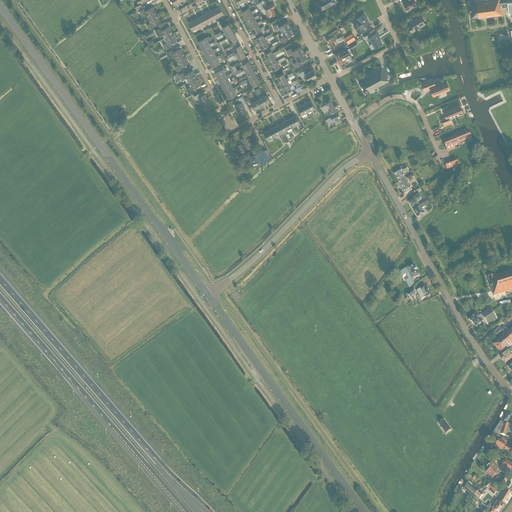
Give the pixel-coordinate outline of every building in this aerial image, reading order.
[(137,0),(138,1),(134,3),(135,6),(132,8),(134,12),(137,10),(136,8),(141,5),(140,3),(145,0),(137,0)] [(317,2),(321,9),(335,2),(333,0),(320,0),(321,0),(317,2)] [(416,5),(416,6),(413,0),(407,0),(406,0),(403,2),(402,2),(407,12),(406,9),(410,7),(410,8),(416,5)] [(469,0),(468,0),(471,18),(478,17),(478,19),(503,15),(502,6),(507,6),(508,13),(511,12),(511,0),(501,2),(500,0),(469,0)] [(274,7),(274,6),(275,5),(274,3),(272,3),(272,2),(265,7),(262,1),(256,4),(259,10),(264,8),(268,16),(271,15),(272,15),(276,13),(273,7),(274,7)] [(223,14),(219,6),(213,10),(217,17),(223,14)] [(146,14),(148,18),(156,14),(153,7),(145,11),(144,8),(139,11),(142,16),(146,14)] [(249,7),(241,11),(244,17),(252,13),(252,14),(256,12),(255,10),(251,12),(249,7)] [(211,21),(217,17),(213,10),(207,13),(211,21)] [(205,24),(211,21),(207,13),(201,16),(205,24)] [(254,17),(252,14),(252,13),(244,17),(247,22),(254,18),(255,19),(259,17),(258,15),(254,17)] [(160,21),(156,14),(148,18),(151,22),(147,25),(149,29),(154,27),(153,24),(160,21)] [(363,14),(357,18),(359,22),(353,25),(358,33),(366,29),(364,26),(369,23),(363,14)] [(415,30),(415,29),(424,24),(420,15),(416,17),(416,18),(410,21),(412,25),(408,27),(411,33),(415,30)] [(199,27),(205,24),(201,16),(194,20),(199,27)] [(257,23),(255,19),(254,18),(247,22),(250,28),(257,24),(258,25),(262,23),(261,21),(257,23)] [(192,31),(199,27),(194,20),(188,23),(192,31)] [(275,30),(279,27),(282,32),(290,27),(287,21),(280,25),(279,23),(273,26),(275,30)] [(228,24),(222,27),(225,32),(231,29),(228,24)] [(264,26),(260,28),(258,25),(257,24),(250,28),(253,33),(260,30),(261,30),(265,28),(264,26)] [(162,33),(164,38),(172,33),(169,27),(162,30),(160,28),(155,31),(158,35),(162,33)] [(286,37),(293,33),(290,27),(282,32),(284,36),(280,39),(282,43),(288,39),(286,37)] [(231,29),(225,32),(227,38),(234,34),(231,29)] [(326,39),(328,43),(337,38),(335,35),(339,33),(337,29),(331,32),(333,35),(326,39)] [(169,44),(176,40),(172,33),(164,38),(161,40),(163,44),(165,49),(170,47),(169,44)] [(266,36),(264,37),(262,34),(256,38),(259,43),(265,40),(265,39),(267,38),(268,39),(273,36),(272,33),(266,36)] [(344,38),(348,44),(355,39),(352,33),(344,38)] [(368,38),(375,48),(382,43),(375,33),(372,35),(370,33),(365,36),(367,39),(368,38)] [(219,42),(220,44),(221,44),(226,41),(229,40),(230,43),(237,40),(234,34),(227,38),(225,39),(219,42)] [(198,42),(202,48),(209,44),(207,40),(210,38),(209,36),(198,42)] [(341,36),(337,38),(328,43),(330,47),(337,44),(336,41),(338,40),(339,41),(342,39),(341,36)] [(262,49),(268,46),(265,40),(259,43),(262,49)] [(414,40),(409,43),(413,50),(418,48),(414,40)] [(351,49),(358,45),(356,41),(349,45),(351,49)] [(202,48),(205,54),(213,50),(210,46),(213,44),(212,42),(209,44),(202,48)] [(233,48),(236,54),(243,50),(240,45),(233,48)] [(288,55),(292,52),(295,57),(304,52),(301,46),(293,50),(292,47),(286,51),(288,55)] [(174,55),(176,60),(184,55),(181,49),(173,53),(172,50),(167,53),(170,57),(174,55)] [(217,51),(216,49),(213,50),(205,54),(208,61),(216,57),(214,52),(217,51)] [(275,52),(272,53),(271,50),(264,54),(267,59),(281,51),(280,49),(275,52)] [(335,55),(337,60),(349,53),(347,49),(342,52),(335,55)] [(245,55),(243,50),(236,54),(239,59),(245,55)] [(270,64),(277,61),(275,58),(277,56),(277,57),(283,54),(281,51),(267,59),(270,64)] [(300,62),(307,58),(304,52),(295,57),(297,61),(293,64),(295,67),(301,64),(300,62)] [(346,60),(351,57),(349,53),(337,60),(339,64),(346,60)] [(181,66),(188,62),(184,55),(176,60),(179,64),(174,66),(177,71),(182,69),(181,66)] [(219,55),(216,57),(208,61),(212,67),(219,63),(217,59),(220,57),(219,55)] [(248,61),(242,64),(243,67),(237,71),(235,72),(237,74),(251,66),(248,61)] [(273,70),(279,66),(277,61),(270,64),(273,70)] [(238,76),(243,73),(246,72),(247,75),(254,71),(251,66),(237,74),(238,76)] [(226,67),(215,73),(218,79),(226,75),(224,71),(227,69),(226,67)] [(358,80),(365,94),(388,81),(386,78),(387,77),(381,67),(358,80)] [(307,77),(308,80),(313,78),(314,78),(315,77),(315,76),(316,76),(313,69),(306,73),(305,70),(300,73),(303,79),(307,77)] [(181,80),(185,77),(188,82),(196,78),(192,71),(185,75),(184,72),(179,75),(181,80)] [(249,78),(250,80),(257,77),(254,71),(247,75),(249,78)] [(292,72),(287,75),(288,77),(286,78),(279,82),(282,87),(289,84),(287,81),(295,77),(292,72)] [(277,77),(279,82),(286,78),(283,73),(277,77)] [(230,76),(229,74),(226,75),(218,79),(222,86),(229,82),(227,77),(230,76)] [(253,85),(260,82),(257,77),(250,80),(253,85)] [(199,85),(200,84),(196,78),(188,82),(190,86),(186,88),(189,93),(194,91),(192,88),(195,87),(199,87),(199,85)] [(285,93),(292,89),(290,86),(295,83),(296,86),(299,85),(298,82),(297,79),(291,82),(289,84),(282,87),(285,93)] [(232,80),(229,82),(222,86),(225,92),(233,88),(230,84),(234,82),(232,80)] [(434,81),(422,86),(424,90),(430,88),(433,95),(449,89),(446,82),(436,86),(434,81)] [(236,86),(233,88),(225,92),(229,99),(236,95),(234,90),(237,88),(236,86)] [(270,101),(266,94),(263,96),(259,88),(257,89),(264,104),(270,101)] [(254,90),(257,95),(259,98),(256,100),(259,107),(264,104),(257,89),(254,90)] [(249,93),(252,98),(253,101),(250,103),(254,109),(259,107),(256,100),(254,97),(251,92),(249,93)] [(194,96),(195,100),(199,98),(205,110),(209,108),(208,106),(210,104),(205,94),(202,95),(200,93),(194,96)] [(234,106),(239,115),(246,111),(242,104),(245,102),(242,97),(238,99),(240,103),(234,106)] [(321,107),(324,112),(334,107),(331,101),(330,99),(325,102),(326,104),(321,107)] [(316,112),(310,101),(304,104),(308,112),(312,109),(314,113),(316,112)] [(450,107),(443,110),(446,116),(462,110),(459,103),(452,106),(452,107),(450,108),(450,107)] [(310,115),(308,112),(304,104),(297,108),(301,115),(306,113),(308,116),(310,115)] [(329,115),(337,111),(334,107),(324,112),(325,114),(328,113),(329,115)] [(338,113),(326,119),(327,120),(329,123),(332,121),(333,122),(334,122),(335,122),(336,122),(336,121),(341,118),(338,113)] [(301,126),(295,116),(289,119),(293,126),(297,124),(299,127),(301,126)] [(295,130),(293,126),(289,119),(283,122),(287,130),(291,128),(293,131),(295,130)] [(288,133),(287,130),(283,122),(276,126),(280,133),(285,131),(286,134),(288,133)] [(282,136),(280,133),(276,126),(270,129),(274,137),(278,134),(280,137),(281,137),(282,136)] [(276,140),(274,137),(270,129),(263,133),(267,140),(272,138),(274,141),(276,140)] [(461,135),(443,142),(447,151),(454,148),(452,145),(467,139),(465,135),(469,133),(467,129),(460,132),(461,135)] [(243,143),(237,146),(241,153),(249,148),(248,146),(252,143),(248,135),(241,139),(243,143)] [(264,151),(264,150),(258,153),(257,152),(248,157),(252,164),(260,160),(261,163),(269,159),(268,158),(271,156),(267,149),(264,151)] [(458,165),(455,159),(451,161),(445,164),(447,169),(458,165)] [(393,174),(398,181),(405,178),(403,174),(408,171),(406,167),(401,170),(400,170),(393,174)] [(405,194),(412,190),(405,178),(398,181),(405,194)] [(413,200),(409,202),(412,208),(418,204),(417,202),(422,199),(419,194),(412,198),(413,200)] [(424,213),(421,209),(425,207),(423,204),(419,206),(413,210),(417,217),(424,213)] [(413,278),(419,275),(413,265),(408,268),(406,269),(400,272),(403,276),(406,275),(408,279),(405,281),(409,288),(414,284),(411,279),(413,278)] [(492,291),(494,296),(511,290),(511,270),(493,276),(488,277),(492,291)] [(425,298),(430,295),(425,286),(420,289),(416,291),(421,300),(425,298)] [(410,298),(416,293),(412,289),(406,295),(410,298)] [(468,319),(476,328),(483,322),(484,320),(487,325),(496,319),(490,309),(481,315),(478,317),(474,313),(468,319)] [(504,327),(501,330),(504,334),(511,343),(511,328),(510,331),(506,329),(504,327)] [(495,348),(501,354),(511,343),(504,334),(503,336),(494,344),(496,347),(495,348)] [(511,351),(510,349),(507,351),(501,356),(503,359),(502,360),(505,364),(511,358),(511,356),(509,354),(511,351)] [(511,418),(510,418),(511,416),(506,414),(503,421),(509,423),(511,424),(511,418)] [(451,430),(444,420),(438,424),(445,434),(451,430)] [(500,434),(511,438),(511,437),(511,424),(511,425),(504,422),(502,427),(500,426),(499,431),(501,432),(500,434)] [(501,452),(502,450),(511,455),(511,452),(511,449),(505,445),(508,441),(502,438),(500,442),(498,441),(494,448),(501,452)] [(500,468),(511,475),(511,473),(511,464),(499,456),(497,459),(501,462),(500,463),(502,464),(500,468)] [(486,467),(492,475),(498,470),(492,463),(490,464),(486,467)] [(500,482),(504,485),(508,479),(504,476),(504,477),(502,477),(500,481),(501,482),(500,482)] [(463,489),(477,502),(483,495),(479,491),(478,492),(468,484),(463,489)] [(497,493),(490,485),(486,488),(493,496),(497,493)] [(510,493),(505,490),(501,496),(506,499),(510,493)] [(504,504),(497,500),(494,504),(501,508),(504,504)]
